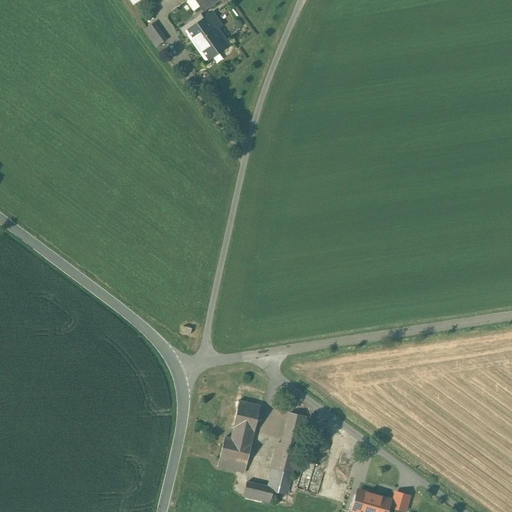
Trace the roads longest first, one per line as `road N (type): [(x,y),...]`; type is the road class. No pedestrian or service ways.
road 1 (unclassified): [(204,364),(245,153),(301,0)]
road 2 (unclassified): [(264,354),(278,377),(463,511)]
road 3 (unclassified): [(264,354),(511,315)]
road 4 (secondary): [(174,368),(139,324),(0,219)]
road 5 (secondary): [(161,511),(182,415),(174,368)]
